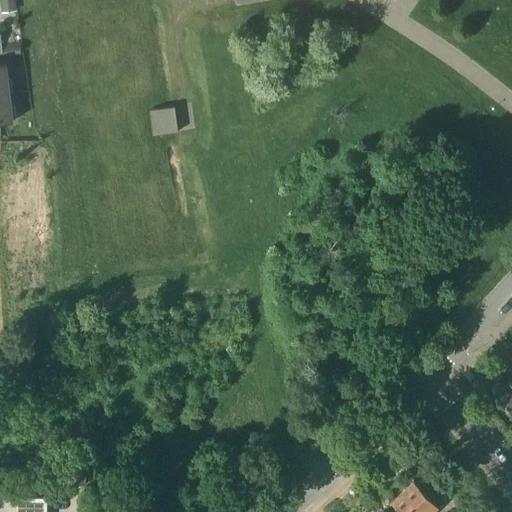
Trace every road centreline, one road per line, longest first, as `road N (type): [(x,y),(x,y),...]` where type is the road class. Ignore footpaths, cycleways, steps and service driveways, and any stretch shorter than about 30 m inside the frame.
road 1 (residential): [(277,511),(425,378)]
road 2 (residential): [(511,481),(425,378)]
road 3 (residential): [(425,378),(511,286)]
